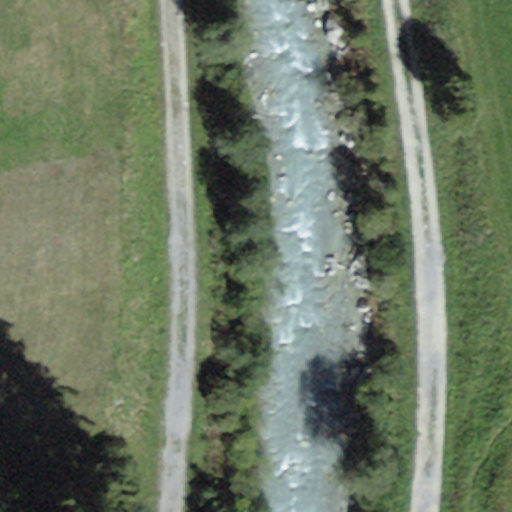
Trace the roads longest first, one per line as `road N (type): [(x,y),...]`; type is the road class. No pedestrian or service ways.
road 1 (track): [(393,0),(427,238),(430,406),(422,511)]
road 2 (track): [(170,0),(182,304),(168,511)]
